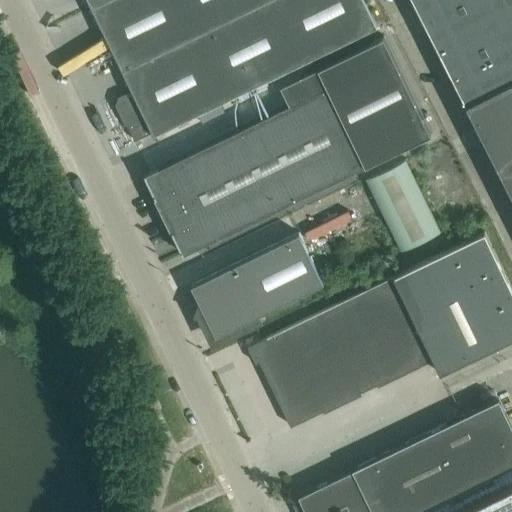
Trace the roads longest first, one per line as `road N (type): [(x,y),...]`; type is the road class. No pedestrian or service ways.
road 1 (unclassified): [(258,511),(8,0)]
road 2 (unknown): [(511,222),(397,0)]
road 3 (unknown): [(243,479),(400,397)]
